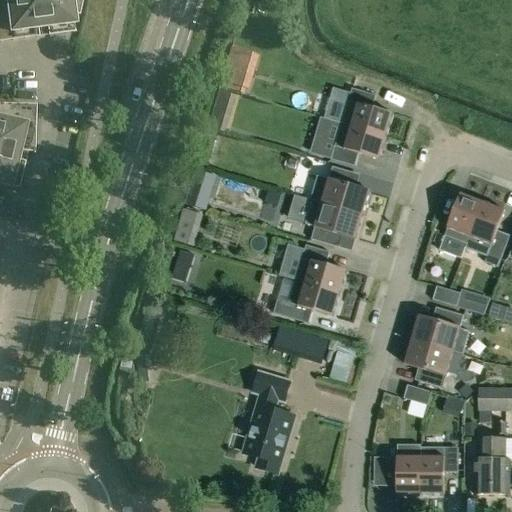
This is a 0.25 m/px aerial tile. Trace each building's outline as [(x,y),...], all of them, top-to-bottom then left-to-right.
[(0,0),(0,42),(39,38),(38,30),(47,29),(48,37),(75,34),(74,26),(73,17),(78,16),(77,19),(79,19),(83,0),(0,0)] [(225,75),(253,85),(266,50),(238,39),(225,75)] [(346,83),(333,83),(333,99),(345,100),(346,83)] [(229,109),(243,110),(243,88),(230,87),(229,109)] [(352,89),(341,125),(385,138),(392,115),(372,110),(376,96),(352,89)] [(36,106),(0,105),(0,185),(19,190),(25,163),(17,161),(19,152),(27,154),(27,153),(34,153),(36,106)] [(378,161),(385,138),(341,125),(331,161),(355,168),(359,155),(378,161)] [(207,169),(213,152),(201,148),(196,165),(207,169)] [(323,205),(363,216),(370,193),(352,188),(356,175),(332,168),(323,205)] [(196,172),(186,206),(205,212),(215,178),(196,172)] [(461,195),(447,229),(445,236),(468,245),(470,238),(484,204),(461,195)] [(356,240),(363,216),(323,205),(312,202),(305,225),(315,228),(311,241),(334,248),(338,235),(356,240)] [(505,212),(484,204),(470,238),(492,246),(485,263),(497,268),(510,237),(497,232),(505,212)] [(183,210),(179,222),(194,226),(197,214),(183,210)] [(197,272),(204,244),(187,240),(180,268),(197,272)] [(305,246),(295,282),(340,295),(346,272),(326,266),(330,253),(305,246)] [(333,318),(340,295),(295,282),(288,304),(277,301),(273,315),(309,325),(313,312),(333,318)] [(461,293),(437,286),(432,301),(457,308),(461,293)] [(511,310),(492,305),(488,317),(511,323),(511,310)] [(412,341),(453,354),(462,356),(469,333),(460,330),(463,317),(440,310),(436,323),(419,317),(412,341)] [(144,318),(143,343),(157,343),(158,319),(144,318)] [(442,390),(453,354),(412,341),(405,365),(422,370),(419,383),(442,390)] [(338,357),(335,370),(354,374),(360,349),(330,343),(327,355),(338,357)] [(138,376),(149,375),(147,354),(135,355),(138,376)] [(256,469),(277,475),(285,449),(283,448),(285,440),(287,440),(294,417),(274,412),(277,401),(284,403),(290,383),(259,373),(253,394),(262,397),(259,407),(258,407),(244,455),(259,459),(256,469)] [(403,401),(427,408),(431,394),(407,388),(403,401)] [(511,389),(480,390),(480,412),(511,412),(511,389)] [(506,434),(506,423),(498,423),(497,434),(506,434)] [(505,461),(505,441),(479,440),(479,460),(474,460),(474,495),(509,496),(510,461),(505,461)] [(421,458),(420,495),(442,495),(442,474),(453,474),(453,448),(421,448),(421,458)] [(420,495),(421,458),(397,458),(397,495),(420,495)]
